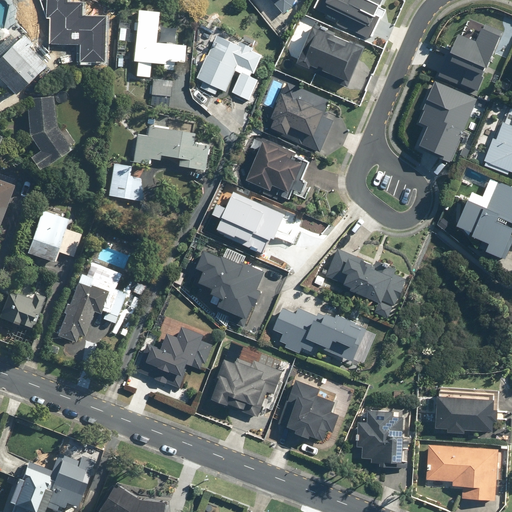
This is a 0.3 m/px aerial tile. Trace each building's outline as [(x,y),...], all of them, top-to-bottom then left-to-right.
[(52,15),(52,46),(78,46),(78,62),(106,62),(106,15),(86,15),(86,3),(70,3),(70,0),(47,0),(48,15),(52,15)] [(274,0),(286,14),(296,6),(298,0),(274,0)] [(322,0),(318,8),(341,19),(339,24),(371,39),(386,8),(384,7),(387,0),(322,0)] [(135,42),(133,61),(137,61),(136,76),(151,77),(153,62),(166,63),(167,60),(185,62),(187,45),(157,42),(160,11),(140,9),(137,43),(135,42)] [(453,48),(441,76),(482,93),(507,32),(488,24),(481,40),(464,33),(457,49),(453,48)] [(316,66),(355,81),(369,46),(317,26),(302,63),(315,68),(316,66)] [(0,45),(0,76),(17,94),(48,65),(15,31),(0,45)] [(222,88),(229,91),(239,70),(243,72),(234,92),(252,100),(262,79),(253,75),(255,72),(258,73),(267,54),(257,50),(258,47),(245,41),(243,44),(220,34),(200,77),(206,80),(203,87),(218,94),(222,88)] [(153,78),(152,95),(172,96),(173,80),(153,78)] [(422,148),(454,161),(480,98),(438,81),(426,109),(428,110),(422,122),(431,126),(422,148)] [(333,100),(290,82),(270,130),(323,152),(336,120),(327,116),(333,100)] [(28,105),(31,135),(41,150),(32,157),(41,170),(73,149),(58,127),(55,95),(32,97),(33,105),(28,105)] [(502,121),(487,165),(511,174),(511,108),(507,122),(502,121)] [(196,133),(150,126),(148,136),(139,134),(134,161),(150,164),(151,158),(161,160),(162,154),(181,158),(180,165),(206,170),(210,145),(194,143),(196,133)] [(301,154),(268,140),(251,180),(276,190),(278,185),(295,192),(300,179),(303,180),(310,163),(299,158),(301,154)] [(115,162),(109,195),(144,201),(142,178),(131,176),(133,166),(115,162)] [(0,228),(16,184),(0,178),(0,228)] [(490,251),(506,257),(511,239),(511,185),(493,178),(486,196),(475,192),(461,226),(478,232),(476,236),(493,243),(490,251)] [(220,219),(214,231),(262,252),(268,237),(273,239),(283,216),(233,194),(226,209),(216,205),(211,215),(220,219)] [(29,252),(56,261),(59,251),(75,257),(83,233),(67,228),(70,218),(43,209),(29,252)] [(376,312),(391,318),(408,276),(398,272),(399,269),(379,260),(377,264),(340,248),(327,279),(381,300),(376,312)] [(226,256),(209,249),(201,268),(208,271),(204,283),(217,288),(215,293),(227,298),(222,307),(252,319),(258,305),(262,307),(268,292),(264,290),(272,271),(227,253),(226,256)] [(110,291),(80,280),(59,335),(77,342),(80,334),(86,336),(95,311),(102,313),(110,291)] [(127,294),(114,289),(104,318),(117,322),(127,294)] [(17,295),(10,292),(1,316),(35,328),(47,296),(35,292),(33,298),(18,292),(17,295)] [(286,307),(277,329),(286,332),(283,340),(289,343),(288,346),(303,352),(305,347),(315,351),(318,345),(357,361),(371,328),(332,313),(330,316),(321,312),(320,315),(301,308),(299,313),(286,307)] [(150,342),(139,371),(184,387),(192,365),(204,369),(206,363),(209,364),(217,344),(207,341),(210,334),(187,325),(183,336),(172,332),(166,348),(150,342)] [(239,361),(228,358),(213,400),(262,417),(271,392),(278,394),(286,370),(257,360),(256,363),(240,357),(239,361)] [(326,387),(301,379),(293,400),(290,399),(281,424),(300,430),(299,432),(327,441),(331,430),(337,432),(344,414),(336,411),(340,400),(323,394),(326,387)] [(501,399),(443,395),(441,427),(453,428),(453,432),(470,433),(471,429),(499,431),(499,421),(504,421),(504,409),(500,408),(501,399)] [(365,447),(364,458),(374,458),(374,462),(383,463),(383,466),(406,468),(410,416),(399,416),(399,410),(372,409),(371,422),(361,421),(360,447),(365,447)] [(502,449),(431,444),(429,479),(456,481),(455,485),(466,486),(465,498),(499,500),(502,449)] [(9,511),(67,511),(69,508),(76,510),(93,459),(73,452),(71,457),(58,453),(52,469),(26,461),(9,511)] [(98,508),(104,511),(163,511),(165,501),(139,499),(115,483),(98,508)]
